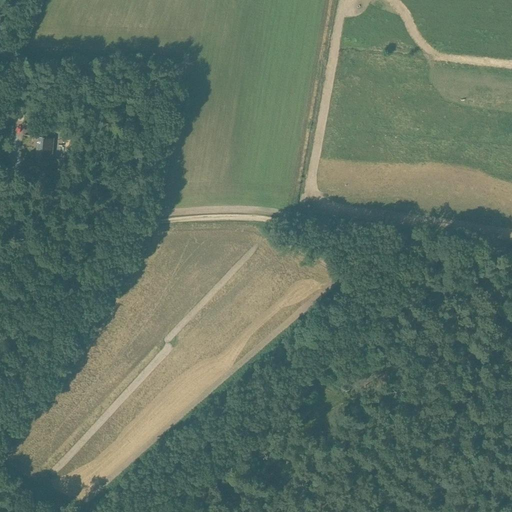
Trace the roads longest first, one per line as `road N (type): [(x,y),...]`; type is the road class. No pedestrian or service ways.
road 1 (track): [(511,243),(393,241),(272,219),(149,219),(0,251)]
road 2 (track): [(511,335),(450,336),(330,394)]
